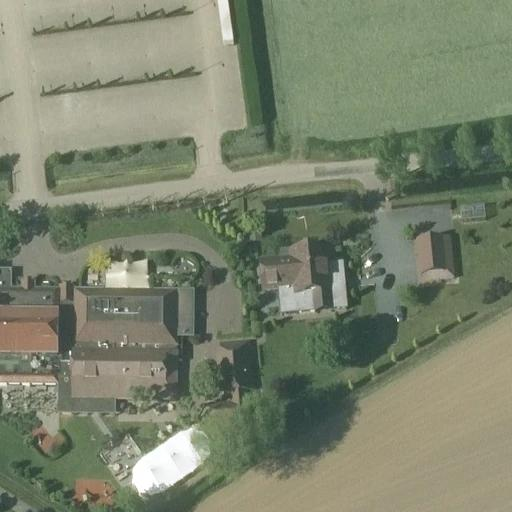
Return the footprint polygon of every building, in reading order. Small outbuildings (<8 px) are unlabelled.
[(261,243),(261,235),(251,236),(251,244),(261,243)] [(421,267),(422,277),(424,276),(435,275),(436,283),(454,281),(450,241),(426,244),(428,266),(421,267)] [(314,316),(312,296),(345,293),(342,267),(328,268),(327,252),(290,256),(291,262),(261,265),(264,294),(294,291),(296,318),(314,316)] [(0,386),(58,387),(58,404),(72,405),(72,404),(177,406),(178,354),(176,354),(177,295),(75,293),(75,290),(59,289),(59,293),(10,292),(11,274),(0,274),(0,386)] [(242,333),(240,290),(211,291),(212,334),(242,333)] [(249,405),(247,394),(254,393),(250,343),(219,346),(224,396),(229,395),(230,407),(197,409),(200,441),(202,440),(218,463),(228,455),(227,439),(251,437),(249,405)] [(109,465),(137,511),(144,511),(171,496),(141,446),(109,465)]
